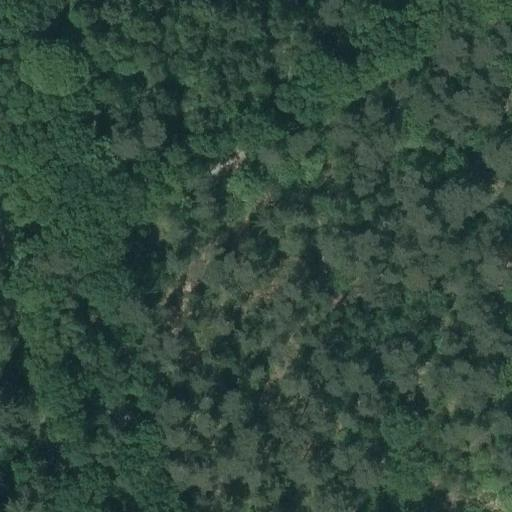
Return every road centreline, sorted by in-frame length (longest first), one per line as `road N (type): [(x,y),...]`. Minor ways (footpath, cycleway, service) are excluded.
road 1 (track): [(4,266),(283,135),(511,15)]
road 2 (unclassified): [(71,511),(0,249)]
